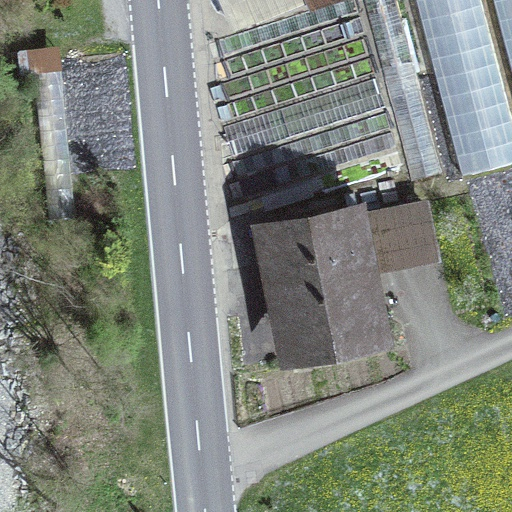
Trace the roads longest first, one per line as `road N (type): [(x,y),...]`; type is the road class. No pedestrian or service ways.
road 1 (secondary): [(206,511),(158,0)]
road 2 (track): [(201,468),(511,340)]
